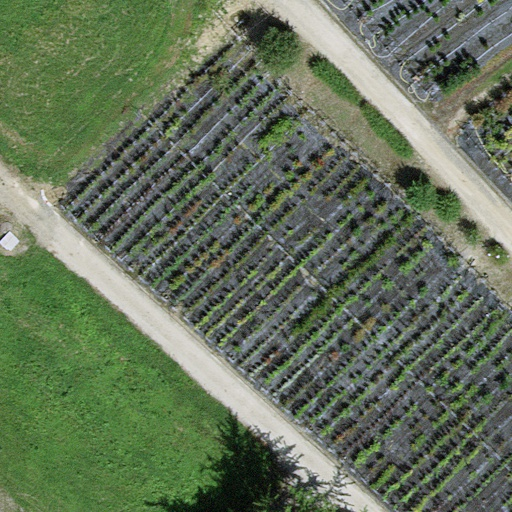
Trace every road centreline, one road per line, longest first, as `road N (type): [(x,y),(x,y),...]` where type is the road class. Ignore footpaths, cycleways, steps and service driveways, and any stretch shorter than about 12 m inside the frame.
road 1 (track): [(364,511),(0,174)]
road 2 (track): [(294,0),(511,237)]
